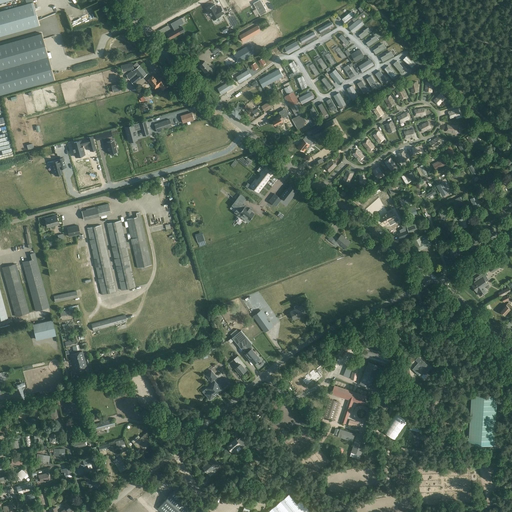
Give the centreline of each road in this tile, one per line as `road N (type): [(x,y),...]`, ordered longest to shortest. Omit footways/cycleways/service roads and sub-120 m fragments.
road 1 (unclassified): [(432,277),(214,106),(121,0)]
road 2 (unclassified): [(102,511),(300,347),(432,277)]
road 3 (unknown): [(511,143),(367,0)]
road 4 (track): [(428,212),(418,187),(496,138)]
